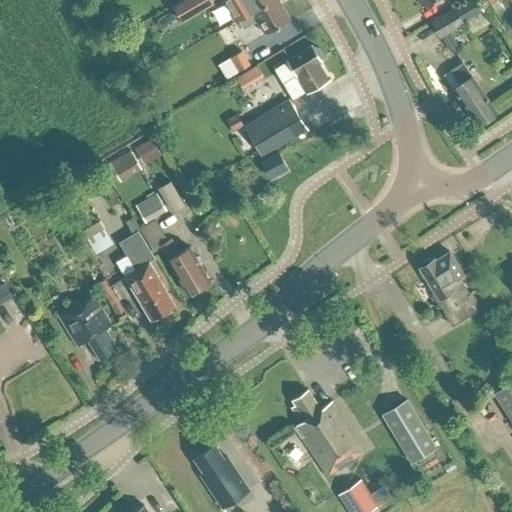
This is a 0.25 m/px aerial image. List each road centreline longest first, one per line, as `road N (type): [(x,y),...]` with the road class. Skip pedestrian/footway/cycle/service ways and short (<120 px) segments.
road 1 (primary): [(0,505),(255,330),(311,269),(397,203),(412,177)]
road 2 (primary): [(412,177),(407,122),(350,0)]
